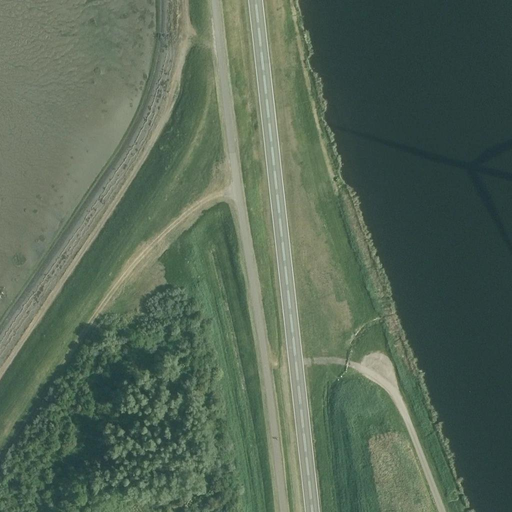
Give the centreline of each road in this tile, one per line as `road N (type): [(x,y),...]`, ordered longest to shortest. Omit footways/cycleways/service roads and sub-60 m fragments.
road 1 (unclassified): [(280,511),(212,0)]
road 2 (trunk): [(311,511),(255,0)]
road 3 (unclassified): [(442,511),(399,399),(373,372),(348,362)]
